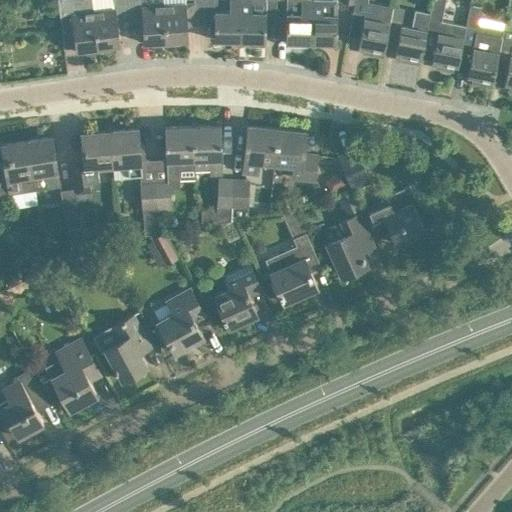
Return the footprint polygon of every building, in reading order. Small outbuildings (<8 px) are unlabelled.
[(84,51),(98,50),(93,10),(92,0),(62,0),(58,0),(60,16),(61,31),(63,31),(74,30),(75,49),(84,48),(84,51)] [(93,10),(98,50),(112,48),(112,45),(120,44),(118,22),(130,21),(127,0),(114,0),(115,7),(93,10)] [(127,0),(130,21),(142,20),(144,42),(151,41),(152,45),(166,43),(164,3),(142,5),(141,0),(127,0)] [(213,38),(239,39),(239,0),(229,0),(229,10),(214,10),(213,38)] [(239,0),(239,39),(265,40),(265,0),(239,0)] [(311,0),(286,0),(285,40),(287,40),(289,43),(295,43),(297,41),(310,41),(311,0)] [(311,0),(310,41),(324,41),(326,44),(332,44),(334,42),(336,42),(337,0),(311,0)] [(431,0),(429,11),(428,17),(441,19),(445,0),(431,0)] [(164,3),(166,43),(180,42),(179,39),(188,39),(187,24),(195,24),(193,2),(164,3)] [(376,14),(353,9),(348,34),(359,36),(358,44),(368,46),(366,52),(382,56),(392,5),(378,2),(376,14)] [(469,4),(457,64),(468,66),(467,74),(477,76),(476,82),(491,86),(494,71),(502,27),(478,22),(481,7),(469,4)] [(392,5),(385,41),(396,43),(395,52),(405,54),(403,60),(419,63),(422,49),(421,49),(428,17),(429,11),(415,9),(412,26),(400,24),(401,19),(404,7),(392,5)] [(421,49),(422,49),(433,51),(431,59),(441,61),(440,67),(456,70),(457,64),(465,24),(441,19),(428,17),(421,49)] [(501,35),(494,71),(505,73),(504,81),(511,83),(511,43),(511,44),(511,43),(511,28),(502,27),(501,35)] [(193,124),(194,168),(210,168),(210,174),(222,173),(221,157),(222,157),(221,143),(220,123),(193,124)] [(167,179),(155,181),(157,208),(158,213),(170,212),(170,207),(172,206),(170,187),(179,186),(179,169),(194,168),(193,124),(164,125),(166,159),(167,179)] [(258,159),(276,161),(278,127),(247,124),(243,170),(256,171),(258,159)] [(109,129),(112,163),(127,162),(128,175),(142,173),(138,127),(109,129)] [(278,127),(276,161),(293,163),(292,175),(313,177),(316,153),(303,152),(305,130),(278,127)] [(97,164),(112,163),(109,129),(81,132),(85,179),(98,177),(97,164)] [(52,135),(26,140),(32,173),(35,189),(60,185),(52,135)] [(0,168),(0,194),(35,189),(32,173),(26,140),(26,139),(1,143),(5,168),(0,168)] [(337,155),(345,173),(352,188),(370,179),(355,147),(337,155)] [(324,179),(330,191),(348,183),(342,171),(324,179)] [(216,222),(230,219),(232,179),(218,178),(217,205),(216,222)] [(232,179),(230,219),(246,216),(248,180),(232,179)] [(155,181),(140,182),(143,215),(143,217),(144,233),(145,235),(150,234),(160,232),(158,216),(158,213),(157,208),(155,181)] [(365,207),(372,222),(376,233),(389,228),(396,242),(425,229),(412,201),(416,199),(409,184),(388,193),(389,196),(365,207)] [(336,191),(347,214),(360,208),(350,185),(336,191)] [(64,217),(78,215),(79,215),(75,187),(60,189),(64,217)] [(295,207),(281,210),(294,239),(306,233),(295,207)] [(373,245),(368,234),(358,212),(340,220),(346,233),(327,242),(334,257),(342,275),(367,264),(361,250),(373,245)] [(95,227),(81,229),(83,242),(97,240),(95,227)] [(160,232),(150,234),(151,237),(165,261),(177,254),(163,230),(160,232)] [(296,244),(265,258),(284,301),(317,286),(310,272),(322,267),(306,233),(294,239),(296,244)] [(39,251),(21,261),(28,275),(46,265),(39,251)] [(261,288),(253,270),(250,263),(224,274),(230,288),(214,294),(228,326),(257,313),(248,294),(261,288)] [(46,266),(33,272),(38,281),(44,282),(52,278),(46,266)] [(112,285),(120,299),(130,294),(122,279),(121,280),(114,268),(107,271),(114,284),(112,285)] [(17,270),(8,271),(9,281),(17,281),(17,270)] [(158,320),(165,332),(174,350),(202,334),(193,318),(204,312),(190,287),(167,300),(174,311),(158,320)] [(3,312),(0,314),(0,332),(11,327),(3,312)] [(151,346),(148,339),(133,313),(111,325),(119,339),(104,347),(112,361),(122,379),(147,365),(140,351),(151,346)] [(65,366),(51,374),(55,381),(69,407),(96,393),(86,373),(97,367),(80,336),(56,349),(63,362),(65,366)] [(47,402),(44,396),(29,368),(16,374),(19,379),(2,388),(9,401),(0,406),(0,411),(5,421),(8,420),(17,436),(43,422),(35,408),(47,402)]
